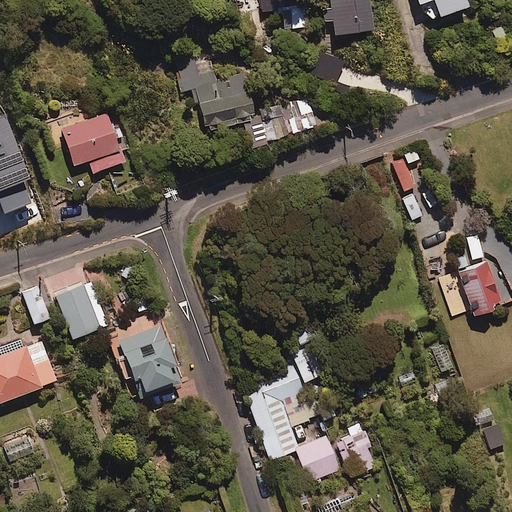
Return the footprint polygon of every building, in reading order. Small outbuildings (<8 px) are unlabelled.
[(430,0),(434,12),(463,2),(462,0),(430,0)] [(300,2),(281,3),(281,24),(301,23),(300,2)] [(190,84),(197,122),(250,112),(243,70),(214,76),(210,54),(174,60),(179,86),(190,84)] [(314,121),(307,93),(257,105),(259,114),(243,117),(248,136),(314,121)] [(121,156),(106,109),(57,125),(68,158),(85,152),(89,167),(121,156)] [(469,308),(496,298),(484,260),(478,262),(474,248),(451,256),(469,308)] [(106,322),(89,278),(53,292),(71,336),(106,322)] [(47,312),(36,281),(20,288),(31,318),(47,312)] [(169,351),(159,320),(115,335),(112,349),(120,371),(124,370),(131,392),(152,385),(153,388),(174,380),(165,353),(169,351)] [(0,395),(53,376),(37,335),(0,348),(0,395)] [(297,442),(293,432),(307,427),(303,418),(337,406),(312,336),(278,348),(283,361),(257,371),(262,384),(243,391),(266,453),(297,442)] [(372,444),(363,422),(332,433),(347,475),(375,464),(368,446),(372,444)] [(341,468),(328,433),(297,445),(310,480),(341,468)] [(150,511),(147,503),(128,510),(128,511),(150,511)]
